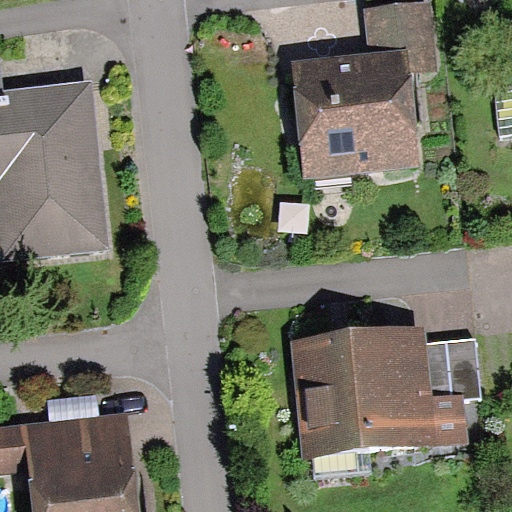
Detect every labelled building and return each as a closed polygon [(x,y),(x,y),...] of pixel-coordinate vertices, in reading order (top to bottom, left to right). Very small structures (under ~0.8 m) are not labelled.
[(367,78),(408,74),(430,72),(423,5),(360,11),(364,55),(367,78)] [(417,171),(408,74),(367,78),(364,55),(290,62),(302,183),(417,171)] [(0,253),(0,257),(102,248),(87,85),(0,93),(0,253)] [(473,338),(293,351),(301,460),(461,448),(458,401),(477,400),(473,338)] [(132,511),(124,417),(0,428),(0,476),(30,473),(33,511),(132,511)]
